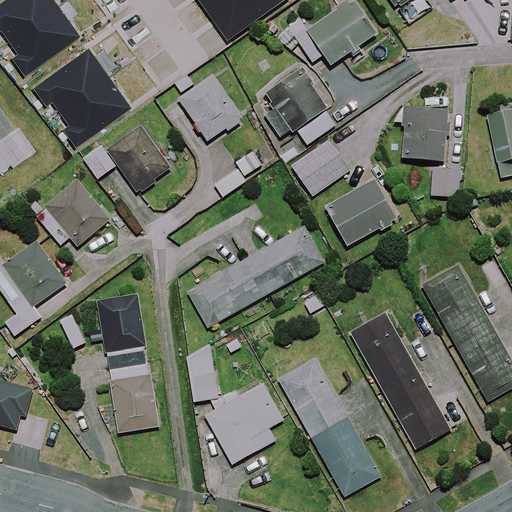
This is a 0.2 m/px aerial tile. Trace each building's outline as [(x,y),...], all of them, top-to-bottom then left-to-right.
[(79,0),(0,0),(0,12),(22,43),(79,0)] [(209,19),(194,0),(177,0),(164,10),(184,37),(209,19)] [(390,0),(396,8),(407,0),(390,0)] [(376,36),(351,2),(309,33),(299,21),(276,38),(289,56),(302,46),(314,63),(322,57),(331,70),(376,36)] [(139,67),(102,11),(39,52),(75,108),(139,67)] [(336,128),(302,73),(264,96),(274,113),(267,117),(281,141),(295,133),(304,148),(336,128)] [(243,120),(215,78),(179,101),(207,144),(243,120)] [(511,177),(511,107),(486,113),(500,180),(511,177)] [(444,164),(446,141),(450,141),(452,115),(448,115),(405,111),(401,160),(444,164)] [(0,172),(34,150),(20,129),(0,142),(0,172)] [(170,172),(139,129),(107,153),(102,147),(83,160),(98,181),(117,167),(137,196),(170,172)] [(350,172),(330,142),(292,169),(312,198),(350,172)] [(262,167),(252,153),(236,164),(246,179),(262,167)] [(460,173),(431,171),(429,197),(457,199),(460,173)] [(108,222),(75,184),(36,218),(60,246),(69,238),(78,249),(108,222)] [(349,247),(379,232),(382,237),(400,227),(398,222),(378,184),(330,208),(349,247)] [(324,265),(304,228),(186,293),(206,330),(324,265)] [(64,287),(35,244),(4,265),(21,292),(7,301),(18,317),(5,325),(14,338),(42,319),(35,307),(64,287)] [(511,389),(511,367),(457,269),(422,288),(487,403),(511,389)] [(158,429),(136,296),(98,302),(120,435),(158,429)] [(87,343),(72,316),(58,324),(73,351),(87,343)] [(448,432),(387,316),(351,335),(413,451),(448,432)] [(209,345),(185,359),(195,407),(221,402),(209,345)] [(381,478),(316,359),(279,379),(344,499),(381,478)] [(0,427),(19,433),(25,435),(29,419),(26,418),(33,393),(0,384),(0,427)] [(283,422),(263,385),(206,417),(232,466),(258,452),(251,439),(283,422)]
